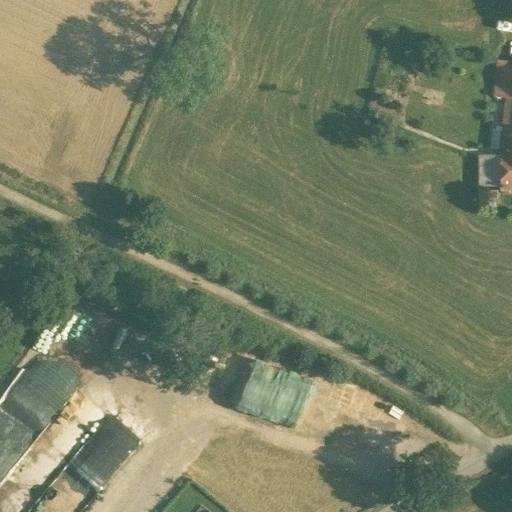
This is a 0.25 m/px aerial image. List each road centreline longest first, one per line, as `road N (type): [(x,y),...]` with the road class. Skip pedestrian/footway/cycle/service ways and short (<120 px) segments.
road 1 (track): [(72,164),(115,207),(360,334),(511,436)]
road 2 (unclassified): [(393,511),(511,445)]
